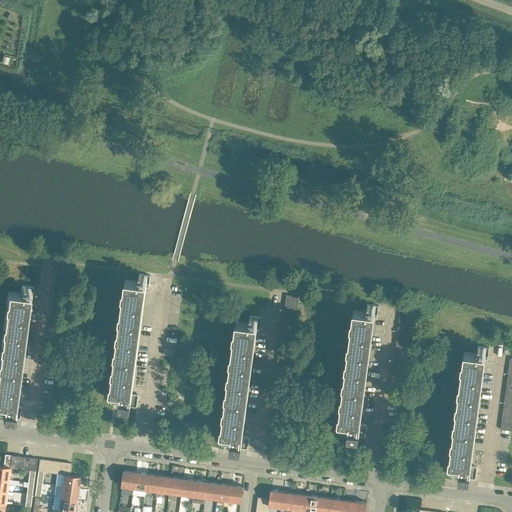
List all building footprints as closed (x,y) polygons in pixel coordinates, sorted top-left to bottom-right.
[(125,279),(111,391),(113,391),(111,402),(131,405),(136,405),(138,394),(132,393),(130,393),(144,282),(147,283),(148,275),(141,274),(140,281),(125,279)] [(23,292),(17,291),(8,290),(0,347),(0,414),(2,415),(19,417),(20,405),(12,404),(27,293),(29,293),(30,286),(24,286),(23,292)] [(353,309),(338,421),(341,422),(339,432),(359,435),(365,436),(366,425),(360,424),(358,424),(373,312),(375,312),(376,305),(369,304),(368,311),(353,309)] [(236,320),(221,433),(223,433),(222,444),(241,447),(247,447),(248,436),(240,435),(255,325),(257,325),(258,317),(252,316),(251,322),(245,322),(236,320)] [(464,351),(449,463),(451,464),(450,474),(458,475),(469,477),(475,478),(477,466),(471,465),(469,465),(483,354),(486,354),(486,347),(480,346),(479,353),(474,352),(464,351)] [(0,464),(0,477),(8,478),(10,466),(11,454),(5,453),(3,465),(0,464)] [(35,469),(37,458),(30,457),(28,468),(29,469),(35,469)] [(44,471),(46,459),(39,458),(38,470),(43,471),(44,471)] [(69,474),(71,462),(64,461),(63,473),(69,474)] [(134,487),(136,471),(124,469),(122,485),(134,487)] [(146,489),(148,472),(136,471),(134,487),(146,489)] [(158,490),(160,474),(148,472),(146,489),(158,490)] [(80,475),(69,474),(63,473),(62,486),(78,488),(80,475)] [(170,492),(172,476),(160,474),(158,490),(170,492)] [(182,493),(184,477),(172,476),(170,492),(182,493)] [(0,489),(7,490),(8,478),(0,477),(0,489)] [(193,495),(196,479),(184,477),(182,493),(193,495)] [(205,497),(208,480),(196,479),(193,495),(193,501),(205,502),(205,497)] [(217,498),(219,482),(208,480),(205,497),(217,498)] [(229,500),(231,483),(219,482),(217,498),(229,500)] [(241,501),(244,485),(231,483),(229,500),(241,501)] [(76,500),(78,488),(62,486),(60,497),(76,500)] [(281,506),(283,490),(271,489),(270,498),(269,504),(269,505),(281,506)] [(293,508),(295,492),(283,490),(281,506),(293,508)] [(305,510),(307,493),(295,492),(293,508),(305,510)] [(317,511),(319,495),(307,493),(305,510),(317,511)] [(322,511),(328,511),(331,497),(319,495),(317,511),(322,511)] [(75,511),(76,500),(60,497),(59,509),(75,511)] [(341,511),(343,498),(331,497),(328,511),(341,511)] [(353,511),(355,500),(343,498),(341,511),(353,511)] [(365,511),(367,502),(367,501),(355,500),(353,511),(365,511)]
